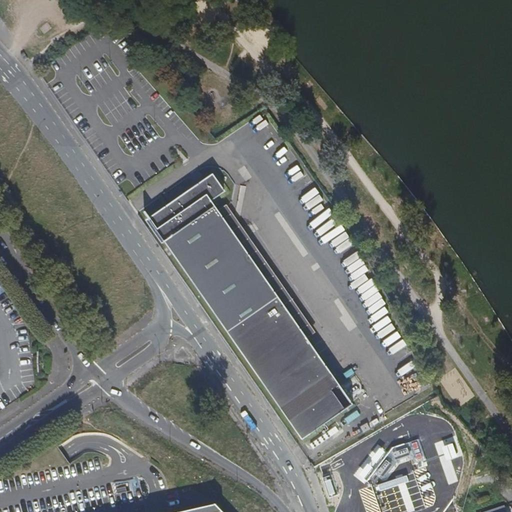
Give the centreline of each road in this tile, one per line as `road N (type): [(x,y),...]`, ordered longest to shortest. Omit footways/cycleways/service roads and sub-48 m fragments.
road 1 (secondary): [(182,317),(0,65)]
road 2 (secondary): [(304,511),(182,317)]
road 3 (secondary): [(94,381),(260,491),(278,511)]
road 4 (secondary): [(0,238),(94,381)]
